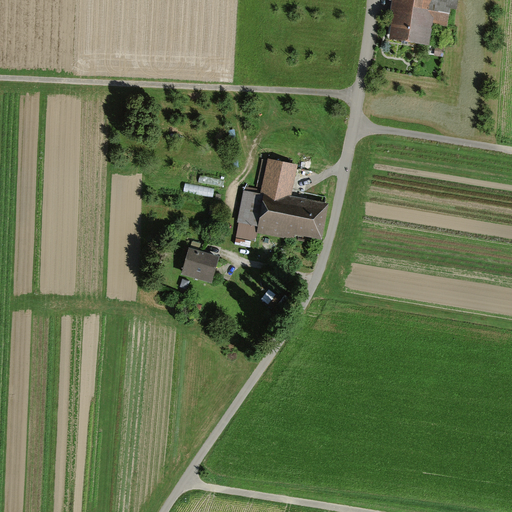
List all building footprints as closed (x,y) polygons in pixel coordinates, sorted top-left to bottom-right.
[(392,0),(387,39),(423,43),(426,20),(444,23),(447,0),(392,0)] [(293,233),(316,238),(323,204),(286,196),(292,166),(266,160),(259,195),(245,192),(238,226),(292,237),(293,233)] [(186,184),(186,193),(215,196),(216,187),(186,184)] [(182,271),(209,279),(214,257),(187,250),(182,271)] [(271,288),(263,299),(275,308),(283,298),(271,288)]
